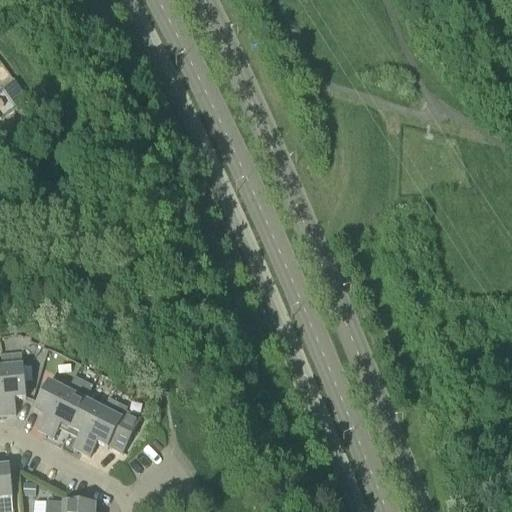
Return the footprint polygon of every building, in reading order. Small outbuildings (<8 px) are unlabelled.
[(27,102),(14,83),(3,92),(16,110),(27,102)] [(23,370),(2,372),(6,419),(16,418),(14,402),(26,401),(23,370)] [(37,433),(45,437),(67,395),(48,385),(34,413),(44,419),(37,433)] [(67,395),(45,437),(54,441),(61,427),(71,432),(85,404),(67,395)] [(85,404),(71,432),(80,437),(73,451),(82,456),(103,414),(85,404)] [(103,414),(82,456),(90,460),(97,446),(108,452),(109,450),(123,457),(140,424),(125,416),(121,423),(103,414)] [(0,502),(12,501),(9,470),(0,470),(0,502)] [(35,499),(35,487),(23,487),(23,499),(35,499)]
